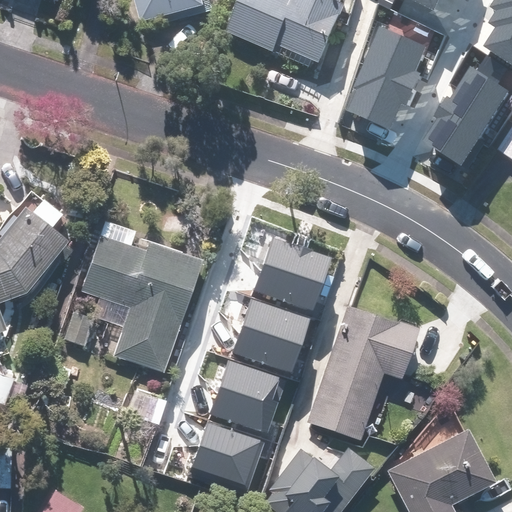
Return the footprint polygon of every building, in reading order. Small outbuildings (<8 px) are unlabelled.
[(138,0),(144,26),(212,12),(209,0),(138,0)] [(327,66),(353,0),(244,0),(230,34),(278,54),(281,47),(327,66)] [(414,0),(436,11),(441,0),(414,0)] [(498,28),(486,46),(511,61),(511,0),(495,0),(491,7),(496,11),(489,22),(498,28)] [(357,92),(349,110),(390,128),(401,103),(407,105),(421,74),(416,72),(427,47),(380,26),(352,90),(357,92)] [(436,119),(424,139),(463,163),(509,92),(499,85),(509,69),(488,56),(478,72),(471,67),(450,100),(447,96),(433,117),(436,119)] [(511,130),(499,153),(511,160),(511,130)] [(63,218),(40,198),(0,241),(0,336),(7,334),(0,310),(0,304),(31,296),(72,243),(54,228),(63,218)] [(137,231),(105,220),(81,290),(102,297),(96,316),(122,325),(112,356),(165,374),(203,261),(151,243),(148,253),(131,247),(137,231)] [(268,239),(253,285),(309,304),(325,258),(268,239)] [(234,344),(288,362),(304,315),(250,297),(234,344)] [(344,304),(306,421),(360,438),(381,373),(401,380),(418,328),(344,304)] [(226,360),(210,406),(265,424),(281,378),(226,360)] [(192,467),(244,485),(259,441),(206,424),(192,467)] [(498,483),(470,427),(386,467),(408,511),(454,511),(452,505),(498,483)] [(335,511),(371,464),(344,444),(328,465),(297,442),(266,484),(270,486),(263,495),(286,511),(335,511)] [(82,511),(86,505),(57,486),(40,511),(82,511)]
